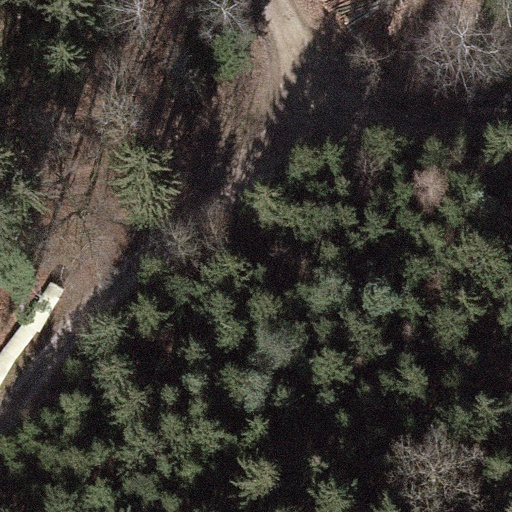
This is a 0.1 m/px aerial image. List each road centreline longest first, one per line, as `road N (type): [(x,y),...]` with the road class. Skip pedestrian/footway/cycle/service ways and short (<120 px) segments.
road 1 (track): [(328,138),(216,197),(37,372),(0,443)]
road 2 (track): [(0,198),(328,138)]
road 3 (track): [(328,138),(511,137)]
road 4 (track): [(262,0),(328,138)]
